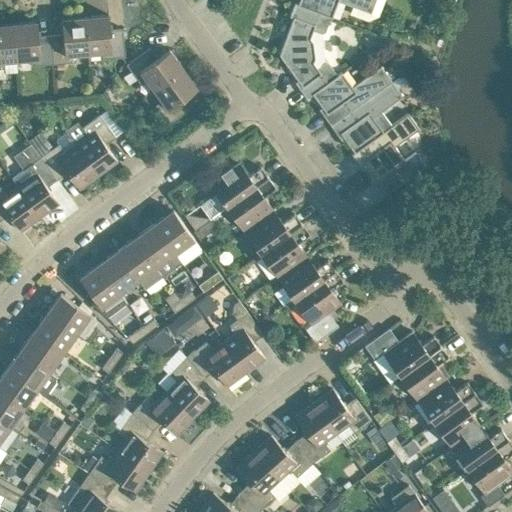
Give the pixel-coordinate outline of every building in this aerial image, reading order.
[(299,0),(298,3),(298,4),(330,16),(331,17),(337,0),(338,0),(352,5),(371,12),(375,0),(299,0)] [(325,31),(330,16),(298,4),(298,3),(294,2),(289,15),(293,17),(279,54),(302,85),(299,87),(306,97),(313,93),(312,93),(337,74),(328,62),(324,61),(321,32),(325,31)] [(108,14),(84,16),(88,52),(103,50),(104,58),(125,56),(122,27),(109,28),(108,14)] [(88,52),(84,16),(61,18),(63,33),(50,34),(53,63),(75,61),(74,53),(88,52)] [(53,63),(50,34),(39,35),(37,21),(13,23),(16,59),(32,57),(33,65),(53,63)] [(16,59),(13,23),(0,24),(0,68),(3,68),(3,60),(16,59)] [(146,78),(153,89),(183,68),(169,48),(157,57),(150,47),(126,64),(139,82),(146,78)] [(330,124),(391,80),(380,65),(352,86),(341,71),(337,74),(312,93),(313,93),(326,112),(323,114),(330,124)] [(197,87),(183,68),(153,89),(161,99),(155,104),(168,122),(192,106),(185,96),(197,87)] [(401,73),(391,80),(396,87),(406,80),(401,73)] [(396,87),(391,80),(330,124),(338,134),(340,132),(354,151),(391,124),(381,110),(402,95),(396,87)] [(354,151),(351,153),(359,163),(362,161),(376,181),(379,178),(388,191),(425,164),(416,151),(404,159),(394,145),(419,128),(408,112),(391,124),(354,151)] [(87,134),(75,143),(98,173),(117,160),(105,143),(115,136),(99,113),(81,126),(87,134)] [(98,173),(75,143),(67,130),(57,137),(56,141),(58,143),(40,156),(57,178),(67,171),(79,187),(98,173)] [(47,186),(57,178),(40,156),(11,177),(17,185),(40,216),(59,202),(47,186)] [(227,206),(268,176),(260,165),(248,174),(239,161),(210,182),(227,206)] [(276,187),(268,176),(227,206),(244,229),(273,208),(264,196),(276,187)] [(40,216),(17,185),(5,193),(0,185),(0,219),(9,213),(21,230),(40,216)] [(194,238),(173,208),(154,222),(175,251),(194,238)] [(261,252),(302,223),(294,212),(282,221),(273,208),(244,229),(261,252)] [(211,218),(183,213),(194,229),(211,218)] [(175,251),(154,222),(135,235),(156,265),(163,274),(182,261),(175,251)] [(210,222),(199,231),(204,238),(216,230),(210,222)] [(309,233),(302,223),(261,252),(277,276),(307,255),(298,242),(309,233)] [(156,265),(135,235),(117,249),(138,278),(145,287),(163,274),(156,265)] [(138,278),(117,249),(98,262),(119,291),(138,278)] [(294,299),(335,269),(327,259),(316,267),(307,255),(277,276),(294,299)] [(119,291),(98,262),(79,275),(90,291),(85,294),(106,315),(126,301),(119,291)] [(343,280),(335,269),(294,299),(311,323),(305,327),(315,341),(337,324),(328,311),(340,302),(331,289),(343,280)] [(209,276),(198,284),(203,290),(213,283),(209,276)] [(195,297),(195,296),(190,290),(180,297),(185,304),(195,297)] [(61,292),(47,312),(76,333),(90,313),(61,292)] [(174,312),(185,304),(180,297),(169,305),(174,312)] [(263,333),(247,311),(239,300),(233,304),(232,312),(236,318),(230,323),(235,331),(223,340),(246,371),(265,357),(253,341),(263,333)] [(76,333),(47,312),(33,330),(63,351),(76,333)] [(265,312),(257,319),(263,326),(271,320),(265,312)] [(148,331),(158,323),(153,317),(143,324),(148,331)] [(132,342),(148,331),(143,324),(126,336),(132,342)] [(400,375),(441,345),(434,334),(422,343),(412,330),(398,340),(389,327),(364,345),(374,357),(383,351),(400,375)] [(63,351),(33,330),(20,349),(49,370),(63,351)] [(246,371),(223,340),(212,348),(206,341),(186,355),(204,376),(215,368),(227,385),(246,371)] [(449,356),(441,345),(400,375),(417,398),(446,377),(437,364),(449,356)] [(123,351),(116,346),(109,356),(116,361),(123,351)] [(49,370),(20,349),(7,367),(36,388),(36,389),(44,394),(46,391),(48,391),(55,381),(55,378),(57,375),(49,370)] [(195,385),(204,376),(186,355),(185,356),(169,372),(176,379),(166,390),(193,417),(210,399),(195,385)] [(108,372),(116,361),(109,356),(101,367),(108,372)] [(36,388),(7,367),(0,376),(0,390),(23,407),(36,389),(36,388)] [(434,421),(475,391),(467,381),(456,389),(446,377),(417,398),(434,421)] [(94,401),(101,392),(94,386),(87,396),(94,401)] [(371,419),(355,396),(345,403),(333,387),(313,401),(336,432),(348,423),(353,431),(371,419)] [(23,407),(0,390),(0,418),(10,425),(23,407)] [(193,417),(166,390),(157,399),(148,393),(133,409),(132,411),(153,429),(162,419),(177,433),(193,417)] [(484,403),(475,391),(434,421),(451,445),(480,423),(472,412),(484,403)] [(94,401),(87,396),(79,407),(86,412),(94,401)] [(371,397),(364,401),(369,410),(373,407),(371,404),(375,402),(371,397)] [(336,432),(313,401),(294,415),(306,431),(297,438),(295,440),(312,461),(330,448),(324,440),(336,432)] [(153,429),(132,411),(118,430),(126,436),(117,448),(149,471),(163,452),(145,439),(153,429)] [(0,438),(10,425),(0,418),(0,438)] [(70,425),(63,420),(56,430),(63,435),(70,425)] [(468,468),(509,438),(501,428),(489,436),(480,423),(451,445),(468,468)] [(55,446),(63,435),(56,430),(48,441),(55,446)] [(312,461),(295,440),(285,449),(271,434),(254,450),(279,478),(290,468),(297,476),(312,461)] [(386,440),(393,451),(401,445),(394,435),(386,440)] [(511,453),(511,442),(509,438),(468,468),(484,491),(480,494),(488,505),(504,493),(497,484),(511,472),(511,468),(505,459),(511,453)] [(409,456),(401,445),(393,451),(401,461),(409,456)] [(149,471),(117,448),(109,460),(101,454),(88,472),(111,488),(118,478),(135,490),(149,471)] [(279,478),(254,450),(236,466),(250,481),(240,490),(239,492),(259,510),(260,509),(276,495),(269,487),(279,478)] [(43,462),(36,457),(29,467),(36,472),(43,462)] [(421,466),(414,472),(421,482),(429,477),(421,466)] [(29,483),(36,472),(29,467),(22,478),(29,483)] [(111,488),(88,472),(89,472),(67,503),(75,508),(72,511),(119,511),(121,510),(104,498),(111,488)] [(0,493),(4,496),(8,488),(0,483),(0,493)] [(397,505),(386,511),(416,511),(425,506),(409,484),(391,497),(397,505)] [(15,502),(19,495),(19,494),(8,488),(4,496),(15,502)] [(257,511),(259,510),(239,492),(230,504),(214,492),(200,511),(257,511)] [(46,511),(47,511),(51,505),(40,499),(36,506),(46,511)]
